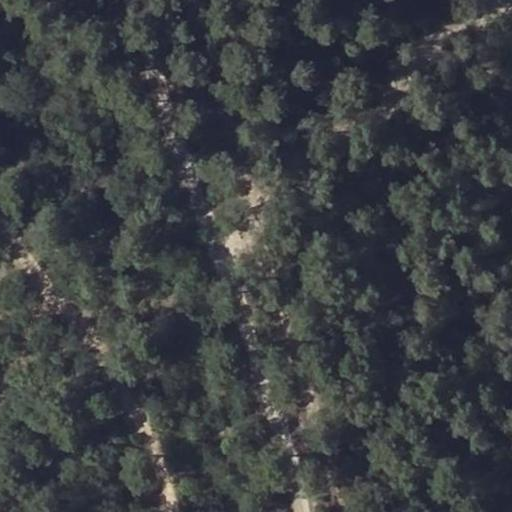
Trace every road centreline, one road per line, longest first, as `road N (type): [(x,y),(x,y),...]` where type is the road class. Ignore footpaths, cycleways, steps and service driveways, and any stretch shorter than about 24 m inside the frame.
road 1 (track): [(190,0),(351,511)]
road 2 (track): [(153,0),(198,190),(287,458),(296,511)]
road 3 (track): [(0,207),(40,284),(146,429),(171,511)]
road 4 (track): [(316,415),(348,393),(357,327),(371,304),(421,272),(484,186),(511,180)]
